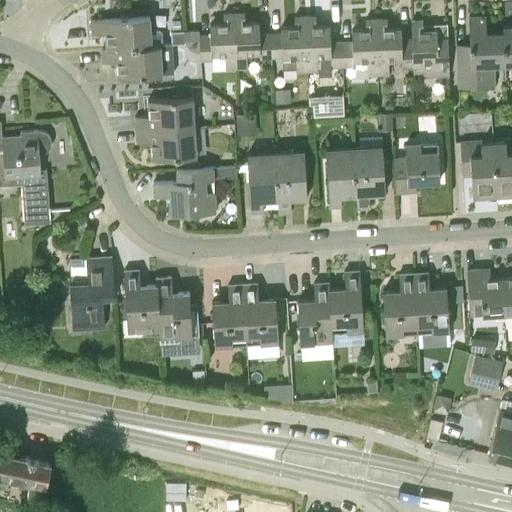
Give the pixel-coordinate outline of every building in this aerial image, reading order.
[(210,35),(199,35),(199,41),(200,60),(213,59),(213,54),(227,53),(227,68),(236,68),(234,12),(223,13),(223,23),(210,23),(210,35)] [(261,57),(271,56),(270,33),(259,33),(259,21),(245,22),(245,12),(234,12),(236,68),(248,67),(247,53),(260,53),(261,57)] [(107,48),(151,45),(159,44),(159,43),(163,43),(163,31),(159,27),(150,28),(149,15),(91,20),(92,34),(105,33),(107,48)] [(297,71),(307,71),(305,15),(294,16),(294,26),(281,26),(281,33),(270,33),(271,56),(282,56),(283,68),(297,67),(297,71)] [(316,15),(305,15),(307,71),(319,70),(318,55),(331,54),(332,66),(342,66),(341,41),(331,42),(330,24),(316,25),(316,15)] [(457,43),(458,86),(494,87),(493,63),(504,63),(503,31),(486,32),(485,15),(469,16),(470,43),(457,43)] [(368,75),(378,75),(376,18),(365,19),(365,29),(352,29),(352,41),(341,41),(342,66),(354,65),(354,60),(367,59),(368,75)] [(402,64),(412,64),(412,38),(402,38),(401,27),(387,28),(387,18),(376,18),(378,75),(389,74),(388,59),(402,59),(402,64)] [(180,19),(172,20),(172,30),(180,30),(180,19)] [(450,66),(449,66),(445,66),(445,51),(448,37),(437,37),(437,29),(423,30),(422,20),(411,20),(412,38),(412,64),(413,64),(414,77),(450,76),(450,66)] [(511,25),(503,26),(503,31),(504,63),(511,62),(511,25)] [(199,29),(185,30),(186,42),(188,41),(188,42),(199,41),(199,35),(199,29)] [(172,42),(186,42),(185,30),(171,31),(172,42)] [(151,45),(107,48),(102,48),(102,62),(117,61),(118,77),(161,75),(159,44),(151,45)] [(179,97),(192,96),(192,86),(179,87),(179,97)] [(289,103),(289,89),(276,89),(276,103),(289,103)] [(313,102),(314,114),(344,113),(343,95),(309,96),(309,102),(313,102)] [(179,97),(148,99),(149,115),(135,116),(136,129),(194,125),(192,96),(179,97)] [(380,128),(391,128),(391,111),(380,112),(380,128)] [(255,134),(254,114),(235,114),(236,134),(255,134)] [(151,142),(152,158),(195,155),(194,125),(136,129),(137,143),(151,142)] [(0,184),(22,183),(25,224),(51,222),(47,168),(41,169),(40,154),(46,152),(50,147),(51,140),(49,134),(44,130),(38,129),(21,130),(21,135),(2,136),(3,152),(0,152),(0,184)] [(511,137),(503,138),(503,142),(482,143),(482,140),(460,140),(462,167),(471,166),(472,194),(487,193),(487,191),(496,190),(496,196),(497,196),(497,190),(505,190),(505,192),(511,191),(511,137)] [(392,158),(396,191),(409,190),(408,181),(440,180),(438,141),(404,144),(405,157),(392,158)] [(354,148),(356,193),(357,207),(370,206),(369,193),(385,191),(383,146),(354,148)] [(356,193),(354,148),(326,149),(329,204),(341,203),(341,194),(356,193)] [(275,152),(278,198),(279,211),(291,211),(291,197),(307,196),(304,150),(275,152)] [(278,198),(275,152),(248,153),(251,209),(263,208),(263,199),(278,198)] [(171,212),(207,210),(215,210),(213,177),(237,176),(236,164),(212,165),(212,168),(176,169),(177,180),(153,181),(154,195),(170,194),(171,212)] [(112,295),(111,255),(86,256),(86,281),(67,282),(70,328),(103,326),(102,295),(112,295)] [(505,312),(503,277),(490,278),(489,271),(485,271),(484,268),(467,269),(470,313),(482,312),(482,313),(505,312)] [(159,328),(156,284),(140,284),(139,269),(124,270),(125,329),(158,328),(159,328)] [(328,288),(331,329),(362,327),(360,269),(344,270),(345,286),(329,287),(328,288)] [(428,271),(413,272),(417,330),(448,328),(446,286),(429,287),(428,271)] [(384,332),(417,330),(413,272),(398,273),(399,289),(382,290),(384,332)] [(191,336),(189,291),(172,292),(171,276),(156,277),(156,284),(159,328),(158,328),(159,338),(191,336)] [(511,276),(503,277),(505,312),(506,326),(511,325),(511,276)] [(315,298),(297,299),(299,342),(330,341),(330,329),(331,329),(328,288),(329,287),(329,281),(313,282),(315,298)] [(257,282),(243,283),(247,341),(278,339),(275,297),(259,298),(257,282)] [(214,343),(247,341),(243,283),(228,284),(229,300),(212,301),(214,343)] [(462,285),(450,286),(451,303),(463,302),(462,285)] [(27,324),(27,339),(38,339),(38,324),(27,324)] [(479,350),(480,338),(471,337),(470,349),(479,350)] [(495,389),(502,360),(476,354),(468,382),(495,389)] [(364,367),(364,378),(377,377),(376,366),(364,367)] [(204,384),(203,370),(192,370),(193,384),(204,384)] [(281,398),(291,400),(291,387),(280,387),(281,398)] [(511,412),(499,409),(488,451),(488,453),(511,458),(511,412)] [(428,436),(428,437),(437,439),(440,440),(444,421),(432,419),(428,436)] [(27,495),(30,496),(43,498),(51,460),(0,449),(0,476),(16,480),(16,476),(22,478),(21,483),(29,485),(27,495)] [(166,481),(166,499),(185,499),(185,482),(166,481)]
